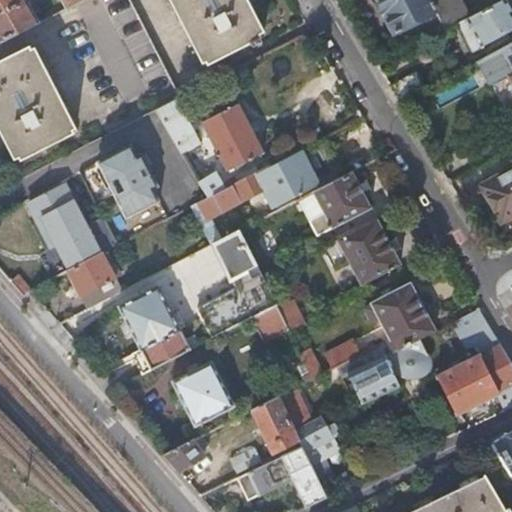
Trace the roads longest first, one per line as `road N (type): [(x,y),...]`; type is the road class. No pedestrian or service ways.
road 1 (residential): [(310,0),(477,277)]
road 2 (residential): [(186,511),(0,300)]
road 3 (residential): [(317,511),(511,419)]
